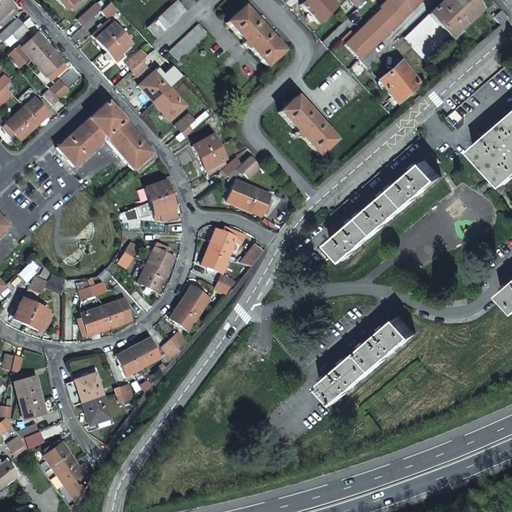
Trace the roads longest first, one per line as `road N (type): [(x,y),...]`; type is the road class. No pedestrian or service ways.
road 1 (tertiary): [(111,511),(134,461),(284,249)]
road 2 (trunk): [(511,423),(257,511)]
road 3 (tertiary): [(315,203),(511,29)]
road 4 (residential): [(259,0),(302,53),(253,110),(252,135),(315,203)]
road 5 (residential): [(192,219),(185,269),(152,318),(106,344),(54,351)]
road 6 (trunk): [(340,511),(511,446)]
road 7 (residential): [(104,89),(165,159),(192,219)]
road 8 (residential): [(14,169),(104,89)]
road 9 (residential): [(23,0),(104,89)]
road 10 (residential): [(54,351),(58,396),(101,457)]
